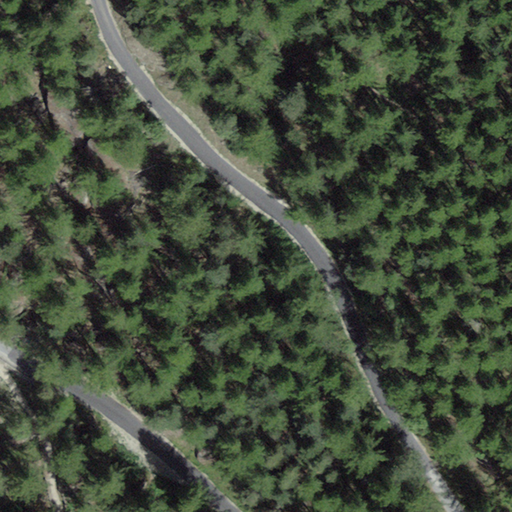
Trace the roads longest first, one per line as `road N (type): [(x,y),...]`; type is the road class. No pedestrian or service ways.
road 1 (track): [(456,511),(395,421),(309,242),(181,132),(105,33),(95,0)]
road 2 (track): [(0,343),(182,465),(229,511)]
